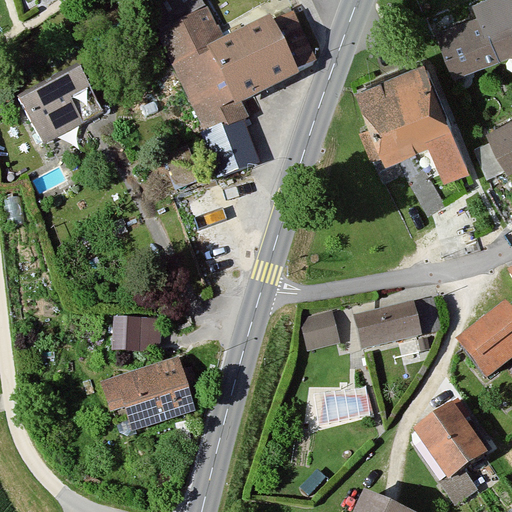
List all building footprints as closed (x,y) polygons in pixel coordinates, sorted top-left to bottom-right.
[(224,37),(206,0),(152,0),(167,32),(161,35),(225,175),(267,158),(237,94),(313,58),(292,15),(272,25),(268,16),(224,37)] [(511,49),(511,0),(478,0),(472,3),(477,15),(436,31),(452,73),(511,49)] [(467,168),(427,64),(360,90),(385,155),(430,138),(445,176),(467,168)] [(113,117),(93,76),(27,108),(47,149),(113,117)] [(511,120),(488,132),(506,167),(511,163),(511,120)] [(441,332),(433,299),(356,318),(364,350),(441,332)] [(511,360),(511,314),(506,306),(457,344),(486,381),(511,360)] [(339,343),(331,313),(300,321),(308,351),(339,343)] [(154,324),(114,321),(111,351),(151,355),(154,324)] [(427,340),(419,341),(421,351),(429,350),(427,340)] [(196,416),(179,362),(100,386),(109,415),(127,409),(135,435),(196,416)] [(485,456),(452,407),(413,432),(448,484),(442,488),(455,507),(477,492),(463,470),(485,456)] [(317,470),(301,490),(311,498),(327,479),(317,470)] [(395,511),(366,499),(359,511),(395,511)]
